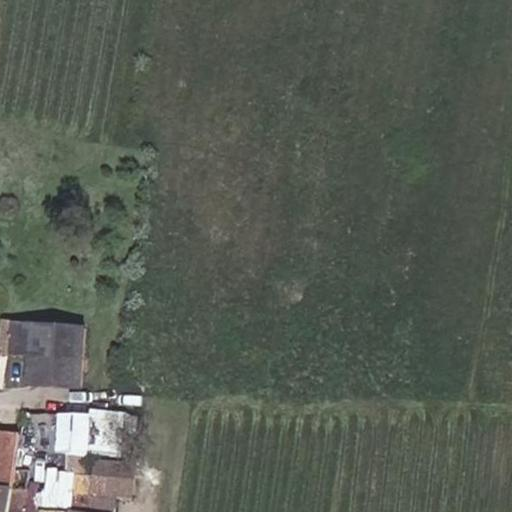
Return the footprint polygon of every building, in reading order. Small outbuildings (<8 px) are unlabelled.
[(54,384),(77,385),(80,319),(26,316),(24,351),(55,354),(54,384)] [(65,410),(64,452),(122,453),(123,411),(65,410)] [(71,482),(56,481),(58,453),(38,451),(39,442),(23,440),(20,462),(24,462),(22,473),(43,475),(41,498),(69,500),(70,484),(71,482)] [(20,462),(3,459),(0,491),(0,511),(67,511),(69,500),(41,498),(43,475),(22,473),(24,462),(20,462)] [(124,511),(130,475),(95,472),(94,486),(92,503),(69,500),(67,511),(124,511)] [(69,500),(92,503),(94,486),(70,484),(69,500)]
